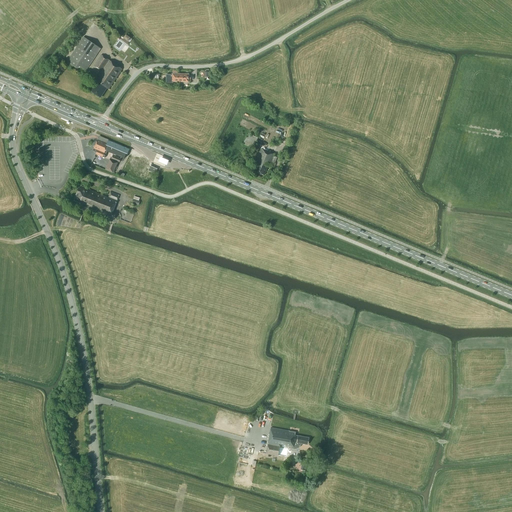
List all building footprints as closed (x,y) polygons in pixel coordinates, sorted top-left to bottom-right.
[(84,73),(101,48),(83,37),(67,62),(84,73)] [(107,88),(108,89),(122,69),(101,55),(93,67),(101,72),(95,80),(97,81),(90,91),(100,97),(107,88)] [(177,81),(177,79),(178,79),(178,74),(172,74),(172,75),(170,75),(166,75),(166,82),(173,82),(173,81),(177,81)] [(244,143),(253,148),(258,138),(248,133),(244,143)] [(125,158),(128,150),(127,147),(112,141),(109,142),(108,143),(98,139),(94,149),(97,150),(96,154),(104,157),(106,154),(108,155),(109,152),(125,158)] [(267,166),(269,167),(273,154),(261,148),(254,164),(256,165),(253,171),(263,175),(267,166)] [(110,158),(105,170),(113,173),(117,161),(119,162),(121,158),(113,155),(111,159),(110,158)] [(169,160),(160,156),(157,163),(167,167),(169,160)] [(119,194),(111,191),(104,188),(102,194),(81,186),(80,188),(79,187),(75,198),(81,200),(80,202),(84,204),(83,206),(110,216),(119,194)] [(294,448),(294,449),(295,449),(296,449),(297,449),(298,448),(299,447),(300,446),(301,445),(301,444),(301,443),(307,444),(308,437),(295,435),(295,431),(271,427),(266,453),(279,455),(281,446),(294,448)]
